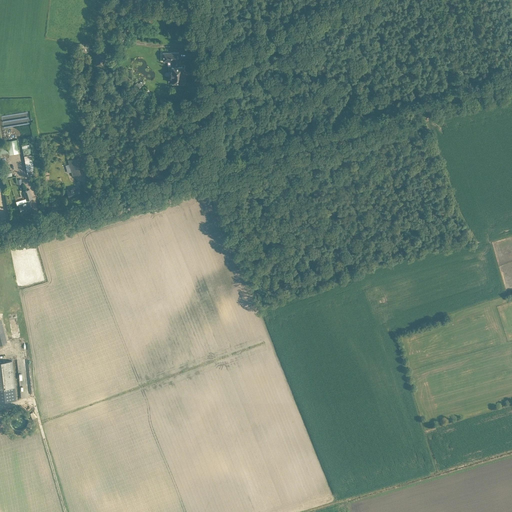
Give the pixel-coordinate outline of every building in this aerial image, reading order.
[(98,52),(95,65),(104,67),(106,54),(98,52)] [(182,66),(178,66),(178,61),(179,61),(179,52),(163,52),(163,61),(173,61),(173,66),(172,66),(172,72),(171,72),(171,77),(172,77),(172,83),(183,82),(183,77),(184,77),(184,71),(182,71),(182,66)] [(133,86),(137,90),(143,84),(140,81),(139,83),(137,82),(133,86)] [(29,111),(2,115),(4,128),(31,124),(29,111)] [(7,141),(9,154),(19,153),(17,139),(7,141)] [(22,148),(24,156),(33,154),(31,146),(22,148)] [(77,152),(67,155),(73,175),(85,172),(80,156),(79,156),(77,152)] [(32,154),(24,155),(25,160),(28,175),(35,174),(32,159),(32,154)] [(67,189),(68,193),(70,198),(81,195),(78,186),(67,189)] [(19,205),(20,208),(22,212),(32,209),(29,199),(32,198),(31,193),(30,189),(25,190),(27,200),(28,200),(28,202),(19,205)] [(0,361),(0,401),(15,400),(11,361),(0,361)]
